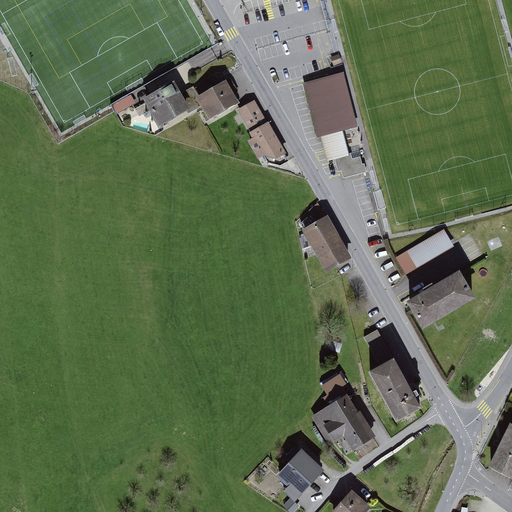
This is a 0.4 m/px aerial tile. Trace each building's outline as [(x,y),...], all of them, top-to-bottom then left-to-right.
[(327,134),(365,124),(351,68),(312,78),(327,134)] [(177,83),(146,101),(163,131),(202,111),(208,122),(242,107),(230,83),(184,94),(177,83)] [(112,99),(115,109),(136,102),(132,92),(112,99)] [(286,156),(255,104),(240,113),(269,166),(286,156)] [(354,260),(329,218),(306,232),(331,274),(354,260)] [(445,232),(399,257),(408,274),(454,249),(445,232)] [(460,276),(406,308),(419,330),(473,299),(460,276)] [(341,345),(331,341),(329,347),(339,351),(341,345)] [(429,405),(407,362),(378,376),(400,419),(429,405)] [(340,369),(321,381),(329,393),(348,382),(340,369)] [(378,435),(355,393),(318,413),(332,439),(341,434),(350,450),(378,435)] [(511,431),(498,460),(511,466),(511,431)] [(302,496),(327,469),(303,447),(278,475),(302,496)] [(338,511),(375,511),(383,503),(359,481),(334,508),(338,511)]
